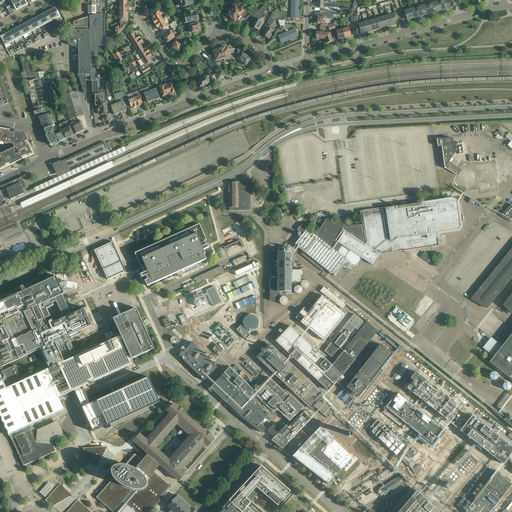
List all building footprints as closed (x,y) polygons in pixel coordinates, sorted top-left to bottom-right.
[(9,0),(8,1),(11,6),(14,5),(17,10),(22,8),(17,0),(9,0)] [(298,0),(291,0),(291,9),(299,9),(300,0),(298,0)] [(442,10),(443,10),(443,11),(447,10),(447,9),(448,8),(445,0),(442,0),(439,1),(442,10)] [(445,0),(448,8),(453,7),(453,4),(455,4),(453,0),(445,0)] [(442,10),(439,1),(433,3),(436,12),(437,12),(441,11),(440,10),(442,10)] [(258,11),(252,16),(252,17),(256,19),(253,25),(255,27),(254,28),(259,31),(264,22),(261,20),(262,18),(263,18),(264,18),(265,18),(266,17),(266,15),(265,14),(264,13),(269,7),(270,6),(267,2),(258,11)] [(103,8),(103,3),(91,3),(91,6),(88,6),(88,8),(88,16),(100,12),(100,8),(103,8)] [(436,12),(433,3),(428,4),(430,13),(432,13),(432,14),(435,13),(435,12),(436,12)] [(430,13),(428,4),(422,6),(424,15),(425,15),(425,16),(429,15),(429,14),(430,13)] [(241,8),(237,5),(230,13),(229,12),(229,13),(227,15),(234,22),(237,19),(238,20),(242,16),(241,15),(246,10),(242,7),(241,8)] [(252,16),(258,11),(254,5),(248,12),(252,16)] [(424,15),(422,6),(416,8),(419,17),(420,16),(420,17),(424,16),(424,15)] [(129,7),(119,7),(119,16),(124,16),(124,12),(128,12),(129,13),(129,7)] [(55,8),(50,10),(55,19),(59,16),(55,8)] [(416,8),(410,9),(413,18),(414,18),(414,19),(418,18),(417,17),(419,17),(416,8)] [(299,9),(291,9),(291,19),(299,19),(299,9)] [(407,20),(413,18),(410,9),(404,11),(405,13),(403,14),(404,18),(406,18),(407,20)] [(50,10),(46,13),(50,21),(55,19),(50,10)] [(155,24),(163,20),(160,15),(161,14),(160,11),(152,16),(153,18),(152,19),(153,20),(155,24)] [(119,16),(119,21),(111,26),(117,36),(120,33),(125,30),(127,29),(127,28),(128,28),(126,25),(125,25),(123,23),(124,22),(128,22),(128,12),(124,12),(124,16),(119,16)] [(194,16),(193,12),(188,13),(188,14),(182,16),(182,19),(183,19),(185,26),(198,23),(197,23),(198,21),(198,20),(198,19),(199,19),(199,18),(199,17),(199,16),(198,16),(197,16),(197,15),(194,16)] [(46,13),(41,15),(46,24),(50,21),(46,13)] [(276,18),(274,13),(267,23),(269,25),(263,34),(266,35),(265,36),(269,39),(272,36),(271,35),(275,29),(271,26),(276,18)] [(91,81),(91,82),(92,82),(92,81),(96,81),(96,79),(96,72),(95,53),(107,53),(107,39),(107,36),(106,14),(96,14),(80,19),(73,22),(73,37),(74,37),(75,37),(76,37),(76,38),(77,38),(77,39),(78,39),(78,40),(78,41),(79,77),(84,93),(84,94),(85,94),(86,93),(86,81),(91,81)] [(321,26),(325,26),(328,27),(327,26),(328,26),(328,23),(325,23),(325,19),(332,19),(333,20),(333,14),(331,14),(326,14),(319,14),(319,17),(317,17),(317,23),(318,23),(318,24),(321,24),(321,26)] [(393,14),(387,16),(390,25),(396,23),(395,21),(397,20),(396,16),(394,16),(393,14)] [(41,15),(37,18),(41,26),(46,24),(41,15)] [(384,27),(385,26),(386,27),(389,26),(389,25),(390,25),(387,16),(382,18),(384,27)] [(37,18),(32,20),(37,29),(41,26),(37,18)] [(384,27),(382,18),(376,19),(378,28),(379,28),(379,29),(383,28),(383,27),(384,27)] [(378,28),(376,19),(370,21),(373,30),(374,30),(374,31),(378,29),(378,28)] [(32,20),(28,23),(32,31),(37,29),(32,20)] [(165,24),(163,20),(155,24),(158,28),(159,29),(160,29),(161,31),(169,26),(167,23),(165,24)] [(373,30),(370,21),(364,23),(367,32),(368,31),(368,32),(371,31),(371,30),(373,30)] [(28,23),(23,25),(28,33),(32,31),(28,23)] [(199,23),(190,26),(191,31),(181,33),(183,35),(186,34),(186,36),(190,35),(189,34),(201,31),(200,27),(201,26),(200,24),(199,24),(199,23)] [(361,33),(367,32),(364,23),(358,24),(359,27),(357,28),(357,32),(360,31),(361,33)] [(23,25),(19,27),(23,36),(28,33),(23,25)] [(325,26),(321,26),(320,26),(320,29),(319,32),(316,32),(316,39),(325,39),(325,30),(325,26)] [(19,27),(14,30),(19,38),(23,36),(19,27)] [(176,27),(173,28),(173,30),(163,36),(167,43),(174,38),(172,35),(173,34),(172,33),(173,33),(172,33),(173,32),(173,33),(175,32),(174,31),(177,29),(176,27)] [(345,38),(346,38),(349,37),(351,36),(349,28),(342,30),(344,34),(345,38)] [(295,29),(286,32),(290,40),(298,36),(295,29)] [(14,30),(10,32),(14,41),(19,38),(14,30)] [(128,34),(125,30),(120,33),(122,36),(123,35),(124,37),(123,37),(125,41),(130,38),(129,36),(128,34)] [(345,38),(344,34),(342,30),(336,31),(339,40),(341,39),(341,40),(344,39),(344,38),(345,38)] [(10,32),(5,35),(10,43),(14,41),(10,32)] [(290,40),(286,32),(278,36),(281,43),(290,40)] [(129,36),(130,38),(134,43),(141,39),(138,34),(135,35),(134,33),(129,36)] [(185,37),(182,35),(182,34),(181,35),(179,36),(176,38),(173,44),(174,44),(171,48),(179,52),(184,44),(180,42),(185,37)] [(5,35),(0,37),(5,45),(10,43),(5,35)] [(135,47),(133,48),(135,52),(142,48),(140,45),(143,44),(141,39),(134,43),(133,44),(135,47)] [(136,56),(138,59),(141,57),(149,53),(146,48),(143,50),(142,48),(135,52),(134,53),(136,56)] [(221,49),(222,54),(223,57),(223,59),(224,61),(232,59),(234,55),(230,56),(228,48),(225,49),(224,48),(223,48),(222,49),(221,49)] [(221,49),(220,50),(220,49),(219,49),(218,49),(218,50),(217,50),(213,51),(214,54),(213,55),(211,54),(209,56),(212,61),(215,59),(216,63),(224,61),(223,59),(223,57),(222,54),(221,49)] [(251,59),(237,49),(235,54),(238,56),(237,58),(246,65),(249,61),(250,62),(251,62),(252,62),(253,62),(253,61),(253,60),(253,59),(251,58),(251,59)] [(123,60),(118,52),(114,55),(119,62),(123,60)] [(141,66),(140,67),(143,73),(150,69),(147,64),(152,61),(150,59),(152,58),(149,53),(141,57),(138,59),(137,60),(141,66)] [(35,116),(47,111),(46,111),(38,80),(40,80),(38,72),(33,73),(30,62),(26,63),(25,57),(21,58),(27,82),(31,102),(35,116)] [(216,77),(217,80),(226,76),(222,71),(214,75),(215,77),(216,77)] [(107,85),(110,84),(113,83),(114,85),(119,81),(118,80),(114,82),(111,72),(108,73),(107,84),(107,85)] [(70,120),(73,119),(76,118),(78,120),(79,120),(80,123),(84,130),(88,128),(84,115),(76,91),(71,74),(59,78),(64,95),(63,96),(66,105),(70,120)] [(201,88),(217,80),(216,77),(215,77),(214,75),(211,76),(210,75),(206,77),(205,75),(202,76),(202,78),(197,81),(201,88)] [(57,79),(57,76),(47,78),(48,85),(50,84),(58,81),(57,79)] [(165,84),(169,95),(172,94),(173,94),(175,93),(176,92),(171,79),(167,80),(166,77),(163,78),(164,81),(165,84)] [(6,97),(1,79),(0,78),(0,106),(9,103),(7,97),(6,97)] [(96,81),(92,81),(92,82),(93,95),(95,95),(96,111),(98,111),(98,113),(102,112),(102,114),(106,114),(105,92),(105,91),(104,91),(103,91),(102,90),(101,91),(100,91),(99,92),(98,93),(97,81),(96,81)] [(169,95),(165,84),(159,86),(163,97),(164,97),(166,97),(167,96),(169,95)] [(150,91),(149,87),(140,90),(144,102),(147,101),(147,103),(148,103),(149,103),(150,103),(151,101),(153,101),(150,91)] [(153,101),(156,100),(157,100),(159,100),(159,98),(160,98),(156,89),(150,91),(153,101)] [(137,106),(138,106),(138,107),(140,106),(140,105),(141,105),(140,104),(142,103),(141,99),(139,91),(132,93),(134,98),(136,103),(137,106)] [(134,98),(132,93),(127,95),(127,97),(131,108),(133,107),(133,108),(134,108),(137,107),(136,107),(137,106),(136,103),(134,98)] [(126,110),(126,109),(127,108),(128,107),(125,97),(116,101),(120,113),(122,112),(123,112),(125,112),(126,110)] [(118,113),(120,113),(116,101),(113,102),(112,101),(109,102),(111,106),(108,107),(108,108),(109,114),(113,112),(114,115),(116,115),(118,115),(118,113)] [(47,111),(35,116),(37,124),(40,124),(43,129),(46,134),(45,135),(50,145),(51,146),(58,143),(54,133),(55,133),(54,131),(53,129),(52,125),(51,126),(48,118),(49,117),(47,111)] [(75,122),(74,123),(73,119),(70,120),(69,120),(71,124),(73,129),(72,130),(73,130),(75,135),(84,131),(84,130),(80,123),(78,124),(77,122),(76,122),(75,122)] [(61,131),(65,140),(74,135),(72,131),(69,124),(67,121),(59,125),(60,129),(61,131)] [(0,128),(0,169),(9,166),(34,154),(29,144),(24,133),(0,128)] [(60,142),(65,140),(61,132),(58,134),(56,130),(54,131),(55,133),(54,133),(58,143),(60,142)] [(452,138),(437,139),(438,152),(442,152),(444,169),(445,169),(445,168),(457,176),(461,170),(449,162),(454,154),(452,138)] [(58,163),(61,170),(53,174),(55,178),(70,171),(108,153),(107,151),(103,142),(58,163)] [(6,190),(10,200),(24,193),(22,189),(26,188),(21,177),(1,186),(4,191),(6,190)] [(229,184),(229,208),(229,211),(251,211),(251,182),(251,181),(238,181),(229,184)] [(303,251),(300,254),(323,272),(325,269),(335,276),(343,266),(343,267),(347,269),(351,270),(352,270),(353,266),(357,267),(362,259),(372,265),(376,259),(379,255),(380,255),(380,254),(382,254),(404,251),(410,250),(438,246),(437,238),(439,237),(438,234),(440,234),(456,231),(459,230),(462,226),(458,203),(451,198),(385,208),(361,212),(361,216),(363,225),(349,226),(338,219),(335,224),(326,219),(315,235),(303,251)] [(511,220),(511,205),(511,204),(501,216),(511,222),(511,220)] [(218,223),(224,236),(238,230),(232,217),(218,223)] [(243,221),(238,223),(243,235),(249,232),(243,221)] [(137,252),(135,253),(142,269),(143,269),(144,273),(140,274),(142,278),(146,276),(147,279),(145,281),(147,286),(206,260),(204,254),(205,254),(204,250),(209,247),(208,244),(206,245),(204,241),(207,240),(199,224),(137,252)] [(303,251),(315,235),(302,225),(298,230),(304,235),(296,245),(303,251)] [(112,242),(94,250),(103,270),(121,261),(113,242),(112,242)] [(511,277),(511,248),(471,299),(487,309),(490,305),(511,277)] [(283,252),(278,252),(277,283),(270,283),(270,301),(276,301),(276,298),(279,298),(279,292),(291,292),(291,282),(300,282),(301,281),(301,275),(303,275),(303,270),(291,270),(292,252),(290,252),(283,252)] [(433,258),(424,252),(421,257),(429,263),(433,258)] [(233,263),(235,266),(246,261),(245,258),(233,263)] [(252,264),(235,272),(236,276),(253,268),(252,264)] [(249,273),(252,282),(247,284),(250,290),(258,287),(253,272),(249,273)] [(230,274),(219,279),(222,285),(233,280),(230,274)] [(84,308),(71,314),(62,295),(64,294),(56,276),(0,302),(0,413),(24,466),(56,451),(53,444),(36,442),(37,429),(33,429),(31,424),(50,416),(64,409),(60,400),(60,399),(61,399),(61,398),(63,397),(64,397),(64,398),(65,398),(66,398),(67,398),(67,397),(68,396),(67,395),(67,394),(75,390),(77,395),(82,407),(94,432),(160,402),(148,377),(90,404),(85,391),(83,387),(132,364),(129,359),(131,358),(132,359),(144,353),(150,350),(154,348),(142,322),(136,308),(126,313),(113,318),(123,340),(121,341),(119,337),(76,356),(69,340),(72,338),(71,337),(68,338),(67,336),(92,325),(84,308)] [(240,280),(223,288),(226,293),(242,286),(240,280)] [(305,280),(304,280),(303,281),(302,281),(302,282),(301,282),(301,283),(301,284),(301,285),(301,286),(302,287),(302,288),(303,288),(304,289),(305,289),(306,289),(307,288),(308,288),(308,287),(309,286),(309,285),(309,284),(309,283),(309,282),(308,282),(308,281),(307,281),(306,280),(305,280)] [(294,290),(294,291),(294,292),(294,293),(295,293),(296,294),(297,295),(298,295),(299,295),(299,294),(300,294),(301,294),(301,293),(302,293),(302,292),(302,291),(302,290),(302,289),(302,288),(301,288),(301,287),(300,287),(299,286),(298,286),(297,286),(296,287),(295,287),(295,288),(294,288),(294,289),(294,290)] [(215,287),(206,290),(214,306),(222,303),(215,287)] [(304,308),(297,316),(302,320),(301,322),(324,341),(347,313),(342,309),(345,305),(323,287),(320,291),(340,308),(339,309),(322,296),(309,312),(304,308)] [(511,293),(502,305),(511,313),(511,293)] [(194,302),(194,303),(194,304),(194,305),(195,305),(195,306),(196,306),(196,307),(197,307),(198,307),(199,307),(200,307),(201,306),(202,306),(202,305),(203,305),(203,304),(203,303),(203,302),(203,301),(203,300),(202,299),(201,298),(200,298),(199,297),(198,297),(197,295),(194,296),(195,299),(194,299),(194,300),(194,301),(194,302)] [(162,299),(164,305),(179,302),(177,296),(162,299)] [(249,296),(241,300),(243,306),(252,302),(249,296)] [(234,305),(240,303),(238,297),(232,299),(234,305)] [(284,297),(283,297),(282,297),(281,297),(281,298),(280,298),(280,299),(279,300),(279,301),(279,302),(280,303),(280,304),(281,304),(282,305),(283,305),(284,305),(285,305),(286,305),(286,304),(287,304),(287,303),(288,302),(288,301),(288,300),(287,299),(287,298),(286,298),(286,297),(285,297),(284,297)] [(417,334),(439,306),(433,302),(411,329),(417,334)] [(184,314),(179,317),(183,326),(188,324),(184,314)] [(351,318),(324,351),(332,357),(355,328),(357,330),(364,322),(354,314),(353,315),(352,315),(349,317),(351,318)] [(243,322),(243,323),(243,324),(243,325),(244,325),(244,326),(244,327),(245,327),(245,328),(246,328),(246,329),(247,329),(247,330),(248,330),(249,330),(250,331),(251,331),(252,331),(253,330),(254,330),(255,330),(255,329),(256,329),(257,328),(258,327),(258,326),(259,325),(259,324),(259,323),(259,322),(259,321),(258,320),(258,319),(257,318),(257,317),(256,317),(255,316),(254,316),(253,315),(252,315),(251,315),(250,315),(249,315),(248,316),(247,316),(247,317),(246,317),(245,318),(244,319),(244,320),(244,321),(243,322)] [(171,326),(167,317),(162,320),(166,328),(171,326)] [(290,326),(275,341),(317,381),(328,391),(342,375),(355,360),(378,330),(367,322),(332,365),(290,326)] [(241,325),(236,330),(246,339),(250,335),(248,332),(249,330),(248,330),(247,330),(247,329),(246,329),(246,328),(245,328),(245,327),(244,327),(244,326),(244,325),(243,325),(242,326),(241,325)] [(505,333),(502,336),(505,338),(500,345),(494,340),(485,350),(494,357),(489,362),(511,380),(511,326),(511,328),(511,329),(507,335),(505,333)] [(192,342),(179,356),(204,381),(218,367),(192,342)] [(261,353),(256,357),(258,359),(310,409),(324,395),(272,346),(269,343),(265,348),(264,350),(262,348),(261,350),(262,351),(261,353)] [(217,344),(212,349),(218,355),(223,350),(217,344)] [(393,354),(380,345),(346,387),(359,397),(393,354)] [(248,363),(244,367),(255,377),(259,373),(248,363)] [(393,376),(399,381),(408,367),(403,363),(393,376)] [(214,384),(211,388),(241,417),(261,432),(261,433),(263,432),(263,431),(265,429),(266,428),(260,423),(266,417),(270,420),(276,415),(273,412),(276,409),(289,421),(291,419),(302,409),(303,407),(295,399),(292,396),(290,397),(269,377),(259,388),(256,384),(253,387),(257,390),(254,393),(252,392),(253,391),(230,368),(214,384)] [(418,374),(415,372),(410,378),(413,381),(407,388),(446,420),(458,405),(419,373),(418,374)] [(490,375),(490,376),(490,377),(490,378),(491,379),(492,380),(493,380),(494,380),(495,380),(496,380),(496,379),(497,379),(498,378),(498,377),(498,376),(498,375),(498,374),(497,373),(496,372),(495,372),(494,372),(493,372),(492,372),(491,373),(490,374),(490,375)] [(500,377),(496,382),(501,385),(505,381),(500,377)] [(503,386),(503,387),(503,388),(503,389),(504,389),(504,390),(505,390),(506,390),(506,391),(507,391),(508,391),(508,390),(509,390),(510,389),(511,388),(511,387),(511,386),(511,385),(511,384),(510,384),(510,383),(509,383),(508,382),(507,382),(506,382),(505,383),(504,383),(503,384),(503,385),(503,386)] [(350,406),(355,400),(343,390),(338,395),(350,406)] [(440,428),(398,394),(397,395),(393,402),(391,400),(385,407),(387,409),(392,413),(435,447),(446,432),(445,432),(446,431),(441,427),(440,428)] [(331,407),(322,398),(314,406),(315,406),(314,407),(317,411),(318,410),(323,415),(324,414),(328,418),(335,411),(330,407),(331,407)] [(112,473),(112,475),(113,476),(114,477),(115,479),(98,498),(114,511),(150,511),(163,497),(164,497),(162,495),(170,486),(154,472),(160,465),(178,480),(184,474),(180,470),(202,446),(203,447),(206,444),(207,446),(210,443),(214,439),(211,436),(212,435),(207,431),(206,432),(182,411),(183,410),(179,407),(178,408),(174,404),(168,411),(170,413),(146,440),(140,434),(134,442),(148,454),(142,461),(136,455),(127,465),(126,465),(125,465),(123,465),(122,465),(120,465),(119,465),(118,465),(117,465),(116,466),(115,466),(114,467),(113,467),(113,468),(112,469),(112,470),(112,471),(112,472),(112,473)] [(195,404),(190,408),(195,412),(199,408),(195,404)] [(283,423),(279,428),(281,430),(279,432),(289,442),(311,418),(313,416),(308,411),(306,413),(304,411),(294,422),(291,419),(289,421),(286,425),(289,427),(288,428),(286,425),(283,423)] [(511,452),(511,447),(472,416),(460,431),(503,464),(511,452)] [(405,446),(380,422),(378,424),(376,422),(374,424),(376,426),(376,425),(371,431),(400,459),(406,453),(412,459),(415,456),(405,447),(405,446)] [(274,424),(267,431),(274,437),(271,440),(272,441),(272,440),(282,448),(282,449),(287,444),(288,443),(278,433),(276,431),(279,429),(274,424)] [(334,438),(321,426),(294,455),(294,456),(293,457),(328,483),(327,484),(328,484),(331,480),(335,475),(337,473),(338,473),(340,471),(353,458),(333,439),(334,438)] [(428,442),(420,436),(418,439),(426,445),(428,442)] [(105,448),(85,449),(96,466),(100,459),(102,455),(105,448)] [(405,457),(403,460),(411,469),(414,465),(405,457)] [(422,469),(418,465),(413,471),(417,475),(422,469)] [(229,501),(218,511),(233,511),(235,510),(236,511),(264,511),(252,501),(260,490),(278,506),(291,491),(261,466),(229,500),(229,501)] [(462,509),(461,510),(463,511),(465,510),(466,511),(465,511),(490,511),(511,484),(497,472),(471,504),(470,503),(469,504),(469,505),(468,505),(467,505),(466,505),(466,506),(466,507),(466,508),(466,509),(465,509),(464,510),(463,509),(462,509)] [(406,481),(402,475),(380,489),(384,495),(406,481)] [(433,486),(439,480),(435,476),(429,483),(433,486)] [(47,483),(39,492),(45,497),(47,500),(49,503),(52,505),(73,496),(71,493),(60,483),(55,489),(47,483)] [(398,511),(439,511),(440,511),(417,491),(398,511)] [(196,511),(197,511),(193,508),(192,509),(184,502),(184,501),(177,495),(167,506),(171,510),(169,511),(168,511),(172,511),(173,511),(172,511),(196,511)] [(91,511),(77,500),(66,511),(91,511)] [(303,503),(295,511),(303,511),(308,507),(303,503)]
